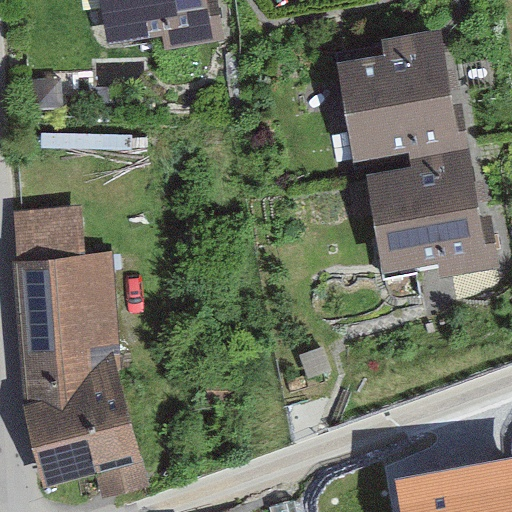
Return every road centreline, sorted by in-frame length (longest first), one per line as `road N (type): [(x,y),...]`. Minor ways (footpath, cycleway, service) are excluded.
road 1 (track): [(93,511),(511,369)]
road 2 (unclassified): [(17,511),(0,364)]
